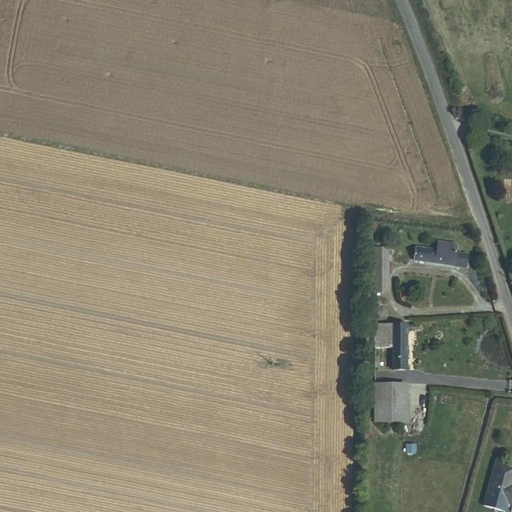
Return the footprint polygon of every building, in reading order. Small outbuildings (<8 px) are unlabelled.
[(438,251),(417,248),(415,261),(455,267),(457,254),(459,246),(439,243),(438,251)] [(375,293),(389,293),(389,249),(375,249),(375,293)] [(455,267),(466,269),(468,256),(457,254),(455,267)] [(408,370),(408,325),(375,325),(375,347),(393,348),(393,370),(408,370)] [(375,424),(403,423),(402,383),(375,383),(375,424)] [(511,465),(495,461),(485,500),(507,506),(508,504),(511,504),(511,465)]
